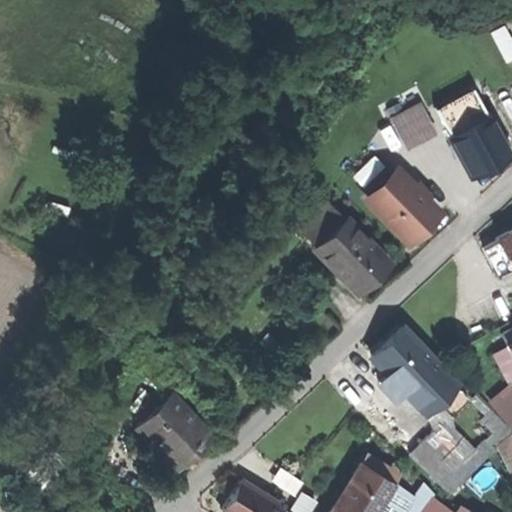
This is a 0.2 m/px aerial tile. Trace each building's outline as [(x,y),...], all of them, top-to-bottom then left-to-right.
[(511,43),(501,25),(488,32),(502,56),(511,50),(511,43)] [(432,107),(469,172),(505,152),(474,95),(458,105),(453,96),(432,107)] [(418,101),(389,116),(404,145),(433,130),(418,101)] [(367,199),(405,238),(434,209),(396,170),(367,199)] [(331,205),(324,200),(299,229),(314,243),(341,216),(331,205)] [(357,292),(388,262),(342,216),(341,216),(314,243),(311,246),(357,292)] [(507,262),(510,268),(511,266),(511,226),(494,237),(495,239),(507,262)] [(495,239),(480,246),(493,270),(507,262),(495,239)] [(511,305),(502,288),(489,295),(501,318),(502,320),(511,314),(511,305)] [(489,295),(465,308),(477,331),(501,318),(489,295)] [(511,324),(499,331),(505,342),(511,338),(511,324)] [(399,326),(370,354),(421,407),(432,396),(450,380),(399,326)] [(143,333),(122,355),(162,395),(166,392),(168,393),(185,375),(143,333)] [(96,379),(88,390),(109,406),(118,395),(96,379)] [(432,396),(448,413),(466,396),(450,380),(432,396)] [(511,388),(493,404),(511,426),(511,388)] [(155,452),(172,470),(209,434),(168,393),(166,392),(162,395),(134,424),(159,448),(155,452)] [(432,427),(405,452),(436,482),(471,445),(452,426),(442,437),(432,427)] [(357,460),(324,511),(371,511),(388,487),(391,481),(357,460)] [(279,466),(270,480),(293,493),(301,479),(279,466)] [(238,479),(220,507),(227,511),(276,511),(280,507),(280,506),(238,479)] [(388,487),(371,511),(400,511),(402,509),(410,499),(388,487)] [(467,511),(458,506),(454,511),(429,494),(415,511),(467,511)]
